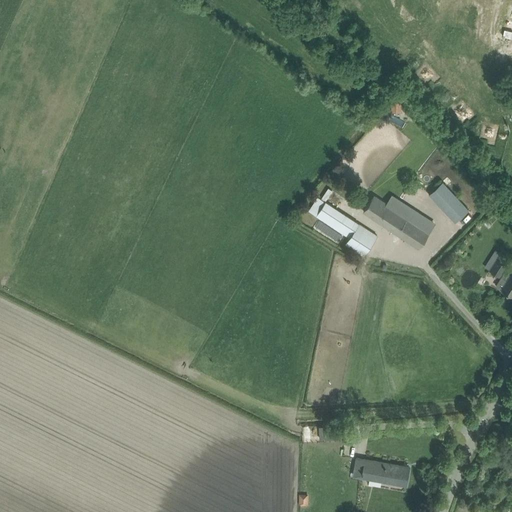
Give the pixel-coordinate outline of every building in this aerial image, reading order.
[(489,63),(485,83),(492,85),(491,90),(498,92),(502,71),(496,70),(497,64),(489,63)] [(392,111),(403,111),(403,100),(392,100),(392,111)] [(455,104),(449,110),(463,124),(468,119),(470,121),(476,116),(462,101),(457,107),(455,104)] [(484,123),(481,138),(488,140),(487,144),(495,146),(499,127),(484,123)] [(429,194),(448,215),(455,222),(469,210),(442,182),(429,194)] [(334,190),(345,195),(348,190),(337,184),(334,190)] [(329,187),(323,196),(327,198),(332,189),(329,187)] [(369,203),(364,211),(419,247),(434,223),(426,218),(412,209),(407,217),(386,203),(374,195),(369,203)] [(309,210),(317,214),(316,216),(350,238),(346,244),(364,255),(377,235),(318,197),(309,210)] [(497,259),(490,270),(500,276),(507,265),(497,259)] [(506,280),(501,289),(502,289),(511,295),(511,275),(508,273),(504,279),(506,280)] [(319,427),(320,438),(325,438),(325,439),(345,438),(345,426),(319,427)] [(354,475),(396,483),(406,485),(410,467),(358,457),(354,475)] [(308,493),(299,493),(299,504),(308,504),(308,493)]
